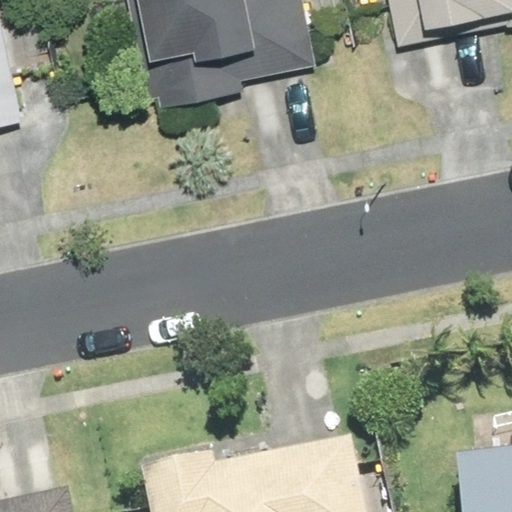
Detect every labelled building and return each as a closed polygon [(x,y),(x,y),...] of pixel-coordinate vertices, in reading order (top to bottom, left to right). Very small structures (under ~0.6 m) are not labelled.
[(129,0),(149,98),(159,96),(161,106),(245,89),(243,79),(317,65),(303,0),(129,0)] [(511,0),(391,0),(400,44),(509,23),(509,26),(511,25),(511,0)] [(0,125),(22,121),(3,21),(0,21),(0,125)] [(213,454),(142,468),(151,511),(367,511),(352,436),(215,464),(213,454)] [(511,511),(511,449),(459,455),(465,511),(511,511)] [(0,511),(74,511),(70,489),(0,503),(0,511)]
